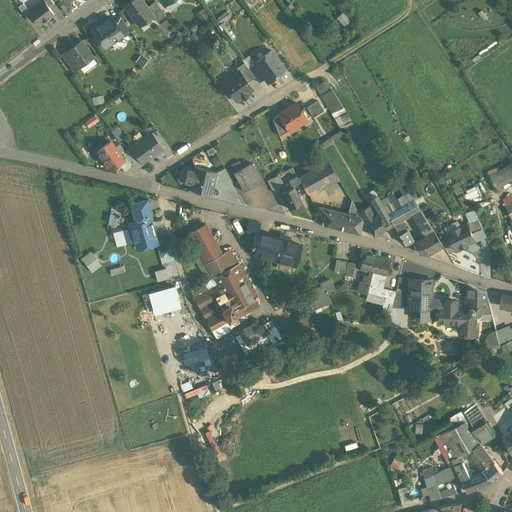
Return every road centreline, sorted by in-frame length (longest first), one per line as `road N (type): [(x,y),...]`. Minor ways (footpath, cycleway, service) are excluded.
road 1 (residential): [(511,290),(377,245),(147,187)]
road 2 (residential): [(147,187),(154,174),(311,76)]
road 3 (track): [(410,0),(417,9),(311,76)]
